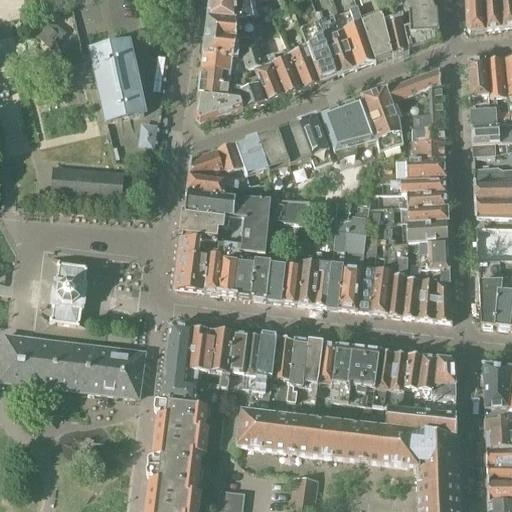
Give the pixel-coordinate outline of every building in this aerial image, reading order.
[(210,0),(208,22),(237,25),(257,20),(254,7),(271,0),(210,0)] [(374,0),(359,0),(365,17),(379,13),(374,0)] [(436,0),(396,0),(398,18),(409,17),(437,16),(438,16),(436,0)] [(482,0),(465,0),(467,32),(467,33),(470,36),(484,34),(482,0)] [(503,32),(501,0),(482,0),(484,34),(503,32)] [(511,0),(501,0),(503,32),(511,31),(511,0)] [(375,66),(362,28),(357,12),(349,14),(354,29),(343,33),(343,34),(356,73),(375,66)] [(409,30),(403,32),(402,32),(407,55),(439,44),(437,37),(439,37),(437,16),(409,17),(409,30)] [(53,18),(38,35),(54,48),(68,31),(53,18)] [(261,40),(260,34),(257,20),(237,25),(208,22),(203,60),(242,64),(242,48),(255,44),(254,42),(261,40)] [(332,20),(319,25),(337,80),(356,73),(343,34),(338,36),(332,20)] [(384,31),(385,30),(384,27),(382,20),(362,28),(375,66),(391,60),(384,31)] [(299,31),(306,49),(320,86),(337,80),(319,25),(299,31)] [(402,32),(403,32),(402,25),(385,30),(384,31),(391,60),(407,55),(402,32)] [(260,61),(255,45),(255,44),(242,48),(242,64),(244,72),(247,71),(248,73),(249,73),(254,71),(258,70),(256,62),(260,61)] [(106,125),(147,116),(132,45),(129,46),(118,48),(105,51),(92,54),(90,55),(90,56),(93,70),(106,125)] [(320,86),(306,49),(287,56),(302,92),(320,86)] [(302,92),(287,56),(286,52),(260,61),(256,62),(258,70),(270,66),(284,99),(302,92)] [(93,70),(90,56),(83,58),(86,71),(93,70)] [(242,64),(203,60),(202,74),(230,77),(243,75),(248,73),(247,71),(244,72),(242,64)] [(511,128),(511,60),(502,62),(506,101),(508,115),(510,129),(511,128)] [(508,115),(506,101),(502,62),(484,64),(486,103),(495,102),(496,113),(497,116),(508,115)] [(486,103),(484,64),(467,65),(469,106),(486,105),(486,103)] [(270,66),(258,70),(254,71),(257,79),(243,84),(242,89),(259,84),(267,105),(284,99),(270,66)] [(439,88),(439,72),(438,73),(433,75),(410,83),(386,92),(386,93),(391,106),(439,88)] [(251,77),(249,73),(248,73),(243,75),(230,77),(202,74),(200,87),(228,90),(237,91),(237,89),(242,89),(243,84),(244,79),(251,77)] [(267,105),(259,84),(242,89),(237,89),(237,91),(228,90),(200,87),(199,100),(240,105),(242,114),(267,105)] [(441,116),(439,88),(391,106),(396,122),(441,116)] [(391,106),(386,93),(361,102),(361,103),(366,118),(366,119),(372,135),(373,136),(376,146),(378,153),(403,147),(401,134),(396,122),(391,106)] [(240,105),(199,100),(195,125),(200,129),(242,114),(240,105)] [(361,103),(340,110),(355,152),(376,146),(373,136),(372,135),(366,119),(366,118),(361,103)] [(486,109),(486,105),(469,106),(471,130),(494,129),(493,109),(486,109)] [(355,152),(340,110),(320,118),(334,157),(355,152)] [(441,116),(396,122),(401,134),(441,130),(441,116)] [(297,125),(297,126),(310,161),(328,155),(316,122),(315,119),(297,125)] [(310,161),(297,126),(276,133),(289,169),(311,163),(310,161)] [(154,130),(145,129),(142,128),(139,148),(151,150),(154,130)] [(511,128),(510,129),(494,129),(471,130),(472,152),(511,150),(511,128)] [(442,144),(441,130),(401,134),(403,147),(442,144)] [(289,169),(276,133),(256,141),(268,175),(289,169)] [(268,175),(256,141),(235,149),(244,172),(247,180),(268,175)] [(442,144),(403,147),(406,164),(443,162),(442,144)] [(244,172),(235,149),(235,148),(216,155),(222,176),(229,178),(244,172)] [(495,159),(511,154),(511,150),(472,152),(472,161),(495,160),(495,159)] [(191,163),(189,179),(227,186),(229,178),(222,176),(216,155),(191,163)] [(127,158),(126,168),(141,169),(142,160),(127,158)] [(443,162),(406,164),(402,164),(403,184),(444,182),(443,162)] [(511,184),(511,172),(502,173),(502,170),(473,173),(474,185),(511,184)] [(122,176),(51,171),(49,199),(120,204),(122,176)] [(189,179),(187,197),(223,202),(223,201),(224,192),(228,192),(228,191),(237,193),(237,188),(227,186),(189,179)] [(444,182),(403,184),(373,186),(371,186),(370,192),(369,192),(369,194),(369,198),(368,198),(368,200),(369,200),(369,201),(445,198),(444,182)] [(511,184),(474,185),(475,220),(511,221),(511,184)] [(265,256),(269,220),(270,204),(239,203),(223,201),(223,202),(187,197),(185,216),(224,221),(243,223),(241,249),(240,257),(255,258),(264,259),(265,256)] [(445,211),(445,198),(369,201),(368,209),(368,214),(445,211)] [(270,204),(269,220),(283,222),(283,226),(305,228),(306,225),(308,206),(270,204)] [(321,207),(308,206),(306,225),(334,228),(338,208),(326,207),(324,222),(320,221),(321,207)] [(356,315),(365,242),(367,228),(368,214),(368,209),(364,209),(363,211),(359,211),(360,209),(354,209),(338,208),(334,228),(332,253),(332,255),(342,257),(338,314),(356,316),(356,315)] [(379,228),(393,227),(446,225),(445,211),(368,214),(367,228),(379,228)] [(223,234),(224,221),(185,216),(181,242),(212,246),(217,247),(218,247),(218,233),(223,234)] [(446,225),(393,227),(393,228),(401,228),(401,247),(394,246),(394,249),(403,250),(403,248),(415,247),(447,246),(446,225)] [(377,243),(369,318),(388,320),(394,249),(394,246),(392,246),(393,228),(393,227),(379,228),(378,235),(377,235),(377,243)] [(511,232),(475,232),(477,265),(478,287),(480,319),(480,331),(494,333),(497,296),(499,296),(500,279),(510,280),(511,279),(511,232)] [(212,246),(181,242),(175,289),(179,294),(205,298),(212,246)] [(377,243),(365,242),(356,315),(369,318),(377,243)] [(218,299),(225,247),(218,247),(217,247),(212,246),(205,298),(218,299)] [(448,274),(447,246),(415,247),(415,278),(425,278),(425,274),(448,274)] [(225,247),(218,299),(236,301),(240,257),(241,249),(225,247)] [(403,248),(403,250),(399,321),(416,323),(415,278),(415,247),(403,248)] [(403,250),(394,249),(388,320),(399,321),(403,250)] [(331,261),(326,312),(338,314),(342,257),(332,255),(331,261)] [(264,259),(255,258),(250,303),(266,304),(271,257),(265,256),(264,259)] [(255,258),(240,257),(236,301),(250,303),(255,258)] [(286,259),(271,257),(266,304),(281,306),(286,259)] [(326,312),(331,261),(328,260),(302,257),(302,261),(301,261),(296,308),(326,312)] [(84,288),(86,275),(96,276),(96,273),(64,269),(52,258),(50,261),(58,267),(57,270),(59,271),(57,284),(55,284),(54,289),(52,296),(52,304),(52,309),(53,309),(51,323),(50,322),(50,326),(41,330),(42,332),(55,327),(89,332),(89,329),(78,328),(80,313),(81,313),(82,310),(84,298),(85,293),(84,293),(85,288),(84,288)] [(296,308),(301,261),(286,259),(281,306),(296,308)] [(425,278),(415,278),(416,323),(451,327),(448,274),(425,274),(425,278)] [(511,279),(510,280),(500,279),(499,296),(497,296),(494,333),(495,333),(511,334),(511,279)] [(187,385),(193,334),(170,331),(162,406),(161,406),(160,407),(159,407),(159,410),(205,415),(206,414),(207,414),(211,388),(187,385)] [(193,333),(193,334),(187,385),(211,388),(217,336),(206,335),(193,333)] [(228,390),(234,338),(217,336),(211,388),(207,414),(223,416),(225,416),(225,412),(228,390)] [(243,392),(249,340),(234,338),(228,390),(243,392)] [(144,357),(3,339),(0,364),(0,385),(138,403),(144,357)] [(262,342),(249,340),(243,392),(247,392),(255,393),(262,342)] [(266,419),(276,344),(262,342),(255,393),(247,392),(246,397),(247,397),(244,415),(244,416),(266,419)] [(283,421),(293,346),(276,344),(266,419),(283,421)] [(298,422),(307,347),(293,346),(283,421),(298,422)] [(311,424),(314,401),(321,349),(307,347),(298,422),(311,424)] [(321,349),(314,401),(329,403),(330,388),(335,351),(321,349)] [(330,388),(329,403),(328,406),(347,408),(349,390),(346,390),(351,353),(335,351),(330,388)] [(364,355),(351,353),(346,390),(349,390),(347,408),(357,409),(364,355)] [(364,355),(357,409),(372,411),(379,356),(364,355)] [(387,409),(394,358),(379,356),(372,411),(386,412),(387,409)] [(409,360),(394,358),(387,409),(398,410),(397,415),(402,415),(409,360)] [(409,360),(402,415),(417,417),(424,362),(409,360)] [(436,363),(424,362),(417,417),(425,418),(425,405),(432,406),(436,363)] [(449,365),(436,363),(432,406),(455,408),(455,396),(453,369),(454,368),(449,364),(449,365)] [(508,423),(511,376),(511,372),(482,369),(485,423),(508,423)] [(425,405),(425,418),(455,421),(455,408),(432,406),(425,405)] [(200,460),(204,460),(207,434),(203,434),(205,421),(205,415),(159,410),(152,464),(150,464),(147,466),(146,481),(148,483),(150,483),(146,511),(197,511),(199,498),(195,498),(200,460)] [(225,416),(223,416),(219,451),(235,453),(235,450),(236,450),(240,415),(240,414),(225,412),(225,416)] [(457,511),(456,458),(455,421),(425,418),(417,417),(402,415),(397,415),(386,413),(385,432),(313,423),(313,424),(311,424),(298,422),(283,421),(266,419),(244,416),(244,415),(240,415),(236,450),(417,472),(417,511),(457,511)] [(511,423),(508,423),(485,423),(485,437),(511,436),(511,423)] [(511,436),(485,437),(486,452),(511,451),(511,436)] [(511,451),(486,452),(487,467),(511,467),(511,451)] [(511,467),(487,467),(487,483),(511,483),(511,467)] [(293,479),(293,480),(288,511),(311,511),(316,483),(293,479)] [(511,508),(511,483),(487,483),(488,509),(511,508)] [(242,511),(244,497),(238,497),(219,495),(217,511),(242,511)]
